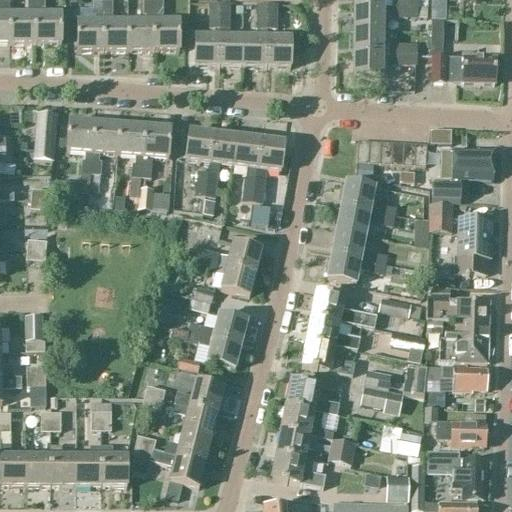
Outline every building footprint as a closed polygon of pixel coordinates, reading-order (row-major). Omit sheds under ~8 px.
[(9,49),(34,49),(33,0),(23,0),(24,12),(26,12),(26,19),(9,19),(9,49)] [(33,0),(34,49),(60,49),(60,18),(41,19),(41,12),(44,12),(43,0),(33,0)] [(101,5),(102,57),(127,57),(127,27),(109,27),(109,19),(112,19),(112,5),(111,0),(100,0),(101,5)] [(127,57),(152,56),(152,5),(152,0),(142,0),(142,5),(142,19),(145,19),(145,26),(127,27),(127,57)] [(352,0),(352,11),(416,12),(416,2),(382,2),(381,0),(352,0)] [(0,49),(9,49),(9,19),(8,19),(8,5),(0,4),(0,49)] [(76,57),(102,57),(101,5),(92,5),(92,19),(94,19),(94,27),(76,27),(76,57)] [(152,5),(152,56),(178,56),(178,26),(159,26),(159,18),(162,18),(162,5),(152,5)] [(217,72),(218,8),(209,8),(208,32),(209,32),(209,42),(193,42),(193,71),(217,72)] [(229,8),(218,8),(217,72),(241,72),(242,43),(228,42),(228,32),(229,32),(229,8)] [(266,43),(266,33),(265,33),(266,9),(256,9),(256,33),(255,43),(242,43),(241,72),(265,72),(265,43),(266,43)] [(265,33),(266,33),(276,33),(276,9),(266,9),(265,33)] [(416,22),(416,12),(352,11),(352,35),(381,35),(382,21),(416,22)] [(381,50),(381,35),(352,35),(351,58),(381,59),(392,59),(415,59),(415,50),(392,49),(392,50),(381,50)] [(265,43),(265,72),(289,73),(290,43),(266,43),(265,43)] [(381,83),(381,59),(351,58),(351,83),(381,83)] [(415,69),(415,59),(392,59),(392,69),(415,69)] [(494,89),(494,63),(462,63),(445,63),(445,62),(430,62),(430,88),(494,89)] [(33,154),(52,156),(55,119),(36,118),(33,154)] [(90,180),(93,128),(68,126),(65,157),(84,158),(83,165),(81,165),(80,179),(89,180),(90,180)] [(118,130),(93,128),(90,180),(98,180),(99,180),(100,166),(98,166),(98,159),(116,161),(118,130)] [(118,130),(116,161),(134,162),(133,169),(131,168),(130,183),(140,183),(143,132),(118,130)] [(143,132),(140,183),(149,184),(150,170),(148,170),(149,163),(166,164),(169,134),(143,132)] [(188,136),(184,166),(208,169),(212,139),(188,136)] [(207,179),(204,203),(213,204),(217,170),(232,172),(235,142),(212,139),(208,169),(207,179)] [(235,142),(232,172),(246,174),(242,208),(251,209),(259,144),(235,142)] [(0,155),(11,155),(10,144),(0,143),(0,155)] [(259,144),(251,209),(261,210),(265,176),(279,178),(283,147),(259,145),(259,144)] [(355,167),(367,168),(368,146),(357,145),(355,167)] [(367,168),(378,169),(380,147),(368,146),(367,168)] [(378,169),(390,169),(391,147),(380,147),(378,169)] [(390,169),(401,170),(403,148),(391,147),(390,169)] [(401,170),(413,171),(414,149),(403,148),(401,170)] [(413,171),(424,171),(426,149),(414,149),(413,171)] [(51,166),(52,156),(33,154),(32,164),(51,166)] [(491,184),(492,155),(467,155),(467,154),(450,154),(450,182),(467,182),(467,184),(491,184)] [(0,166),(11,166),(11,155),(0,155),(0,166)] [(369,170),(357,170),(356,180),(369,181),(369,170)] [(197,178),(194,202),(204,203),(207,179),(197,178)] [(89,180),(80,179),(79,185),(54,183),(53,194),(88,196),(90,180),(89,180)] [(98,180),(90,180),(89,188),(97,189),(98,180)] [(344,187),(340,212),(369,217),(371,205),(373,193),(344,187)] [(458,188),(430,188),(430,206),(458,206),(458,188)] [(0,206),(13,206),(12,194),(0,194),(0,206)] [(152,196),(138,194),(137,214),(150,216),(152,196)] [(30,204),(48,206),(49,197),(30,195),(30,204)] [(47,216),(48,206),(30,204),(29,214),(47,216)] [(216,207),(204,205),(201,220),(213,222),(216,207)] [(452,210),(428,209),(427,238),(451,239),(452,210)] [(249,229),(265,231),(268,212),(251,210),(249,229)] [(379,210),(377,219),(393,222),(395,213),(379,210)] [(340,212),(335,235),(364,241),(369,217),(340,212)] [(393,222),(377,219),(375,228),(391,232),(393,222)] [(489,264),(490,224),(458,223),(456,263),(452,263),(452,279),(484,280),(484,263),(489,264)] [(335,235),(330,259),(383,270),(385,261),(361,256),(364,241),(335,235)] [(26,255),(44,257),(45,247),(26,245),(26,255)] [(196,253),(193,263),(254,279),(260,255),(231,248),(227,262),(218,259),(196,253)] [(43,267),(44,257),(26,255),(25,265),(24,287),(41,288),(43,267)] [(383,270),(330,259),(326,284),(354,289),(357,274),(381,279),(383,270)] [(254,279),(193,263),(191,272),(213,278),(223,281),(219,295),(248,302),(254,279)] [(210,309),(213,298),(196,293),(193,304),(210,309)] [(425,326),(443,326),(487,327),(487,308),(454,308),(454,307),(447,307),(447,297),(426,296),(426,307),(425,326)] [(315,298),(310,323),(339,329),(372,335),(374,323),(353,319),(355,306),(315,298)] [(169,302),(161,300),(158,312),(156,311),(152,325),(164,328),(168,314),(166,314),(169,302)] [(410,310),(379,304),(377,317),(408,322),(410,310)] [(188,337),(240,351),(246,326),(217,319),(213,333),(205,331),(205,332),(190,328),(188,337)] [(41,320),(31,321),(23,321),(24,345),(41,345),(41,320)] [(310,323),(305,347),(334,353),(357,357),(359,345),(337,341),(339,329),(310,323)] [(443,347),(487,348),(487,327),(443,326),(443,346),(443,347)] [(442,328),(426,327),(426,338),(442,339),(442,328)] [(234,374),(240,351),(188,337),(173,334),(171,342),(200,349),(199,351),(208,354),(204,368),(234,374)] [(424,345),(391,339),(388,351),(408,354),(406,367),(419,370),(424,345)] [(486,369),(487,348),(443,347),(443,346),(439,346),(438,355),(438,368),(454,369),(454,368),(486,369)] [(43,347),(31,347),(24,347),(24,358),(43,357),(43,347)] [(334,353),(305,347),(300,372),(329,379),(329,377),(352,381),(354,369),(332,365),(334,353)] [(362,356),(359,366),(381,372),(384,362),(362,356)] [(196,378),(198,368),(179,363),(176,373),(196,378)] [(0,383),(13,383),(13,371),(0,371),(0,383)] [(145,371),(139,382),(153,389),(158,378),(145,371)] [(25,383),(44,382),(44,372),(25,373),(25,383)] [(485,396),(486,376),(452,375),(452,374),(425,374),(425,387),(440,387),(440,395),(452,395),(452,396),(471,397),(471,395),(485,396)] [(388,380),(365,376),(363,392),(385,396),(388,380)] [(400,380),(397,398),(412,401),(415,383),(400,380)] [(13,383),(0,383),(0,409),(1,409),(0,395),(20,394),(20,382),(13,383)] [(44,392),(44,382),(25,383),(25,392),(44,392)] [(289,386),(285,411),(314,417),(337,421),(339,409),(316,405),(319,392),(289,386)] [(223,395),(193,387),(189,401),(176,398),(173,409),(187,412),(216,420),(223,395)] [(164,396),(146,391),(143,401),(161,406),(164,396)] [(400,402),(362,394),(359,410),(381,415),(380,420),(396,423),(400,402)] [(445,398),(428,398),(427,411),(445,412),(445,398)] [(161,406),(143,401),(141,411),(159,415),(161,406)] [(331,446),(332,446),(334,437),(321,435),(322,431),(312,429),(314,417),(285,411),(280,436),(316,443),(331,446)] [(216,420),(187,412),(180,436),(210,444),(216,420)] [(415,415),(416,430),(429,429),(428,414),(415,415)] [(0,418),(0,437),(9,437),(9,419),(0,418)] [(49,437),(49,418),(39,418),(39,437),(49,437)] [(59,418),(49,418),(49,437),(59,437),(59,418)] [(90,436),(100,436),(100,418),(90,418),(90,436)] [(100,418),(100,436),(110,436),(110,418),(100,418)] [(464,419),(464,431),(463,431),(463,428),(435,428),(435,445),(450,445),(449,453),(463,453),(463,451),(483,451),(484,431),(484,420),(464,419)] [(174,461),(204,469),(210,444),(180,436),(177,451),(165,448),(162,458),(174,461)] [(280,436),(275,460),(313,467),(318,468),(320,458),(313,456),(316,443),(280,436)] [(421,442),(399,438),(395,457),(416,462),(421,442)] [(134,450),(152,455),(154,446),(136,441),(134,450)] [(375,457),(390,456),(390,443),(375,443),(375,457)] [(332,446),(331,446),(327,467),(351,471),(355,450),(332,446)] [(149,465),(152,455),(134,450),(131,460),(149,465)] [(49,451),(49,461),(49,462),(49,492),(74,492),(74,462),(60,462),(61,452),(49,451)] [(74,462),(74,492),(99,492),(100,452),(89,452),(89,462),(74,462)] [(111,452),(100,452),(99,492),(125,492),(125,462),(110,462),(111,452)] [(162,458),(152,455),(149,465),(149,466),(171,472),(168,486),(180,489),(197,494),(204,469),(174,461),(162,458)] [(482,504),(484,466),(462,465),(462,474),(461,474),(461,464),(458,464),(458,458),(426,457),(426,480),(452,480),(451,493),(461,493),(461,504),(482,504)] [(313,467),(275,460),(270,485),(300,490),(300,489),(323,494),(325,482),(310,479),(313,467)] [(0,491),(24,492),(24,461),(0,461),(0,491)] [(49,462),(49,461),(24,461),(24,492),(49,492),(49,462)] [(422,509),(422,484),(422,470),(410,470),(409,511),(475,511),(475,510),(437,510),(437,509),(422,509)] [(407,483),(385,483),(384,508),(406,508),(407,483)] [(180,489),(168,486),(164,499),(176,503),(180,489)]
